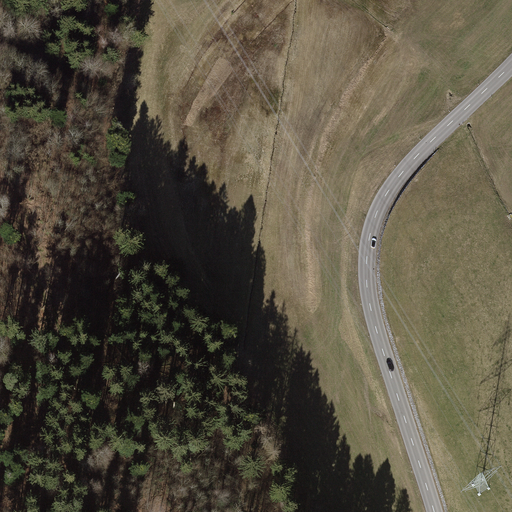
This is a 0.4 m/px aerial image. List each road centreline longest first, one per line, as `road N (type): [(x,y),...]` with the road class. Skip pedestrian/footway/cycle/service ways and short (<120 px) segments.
road 1 (tertiary): [(511,65),(400,174),(368,239),(374,324),(434,511)]
road 2 (track): [(0,169),(130,511)]
